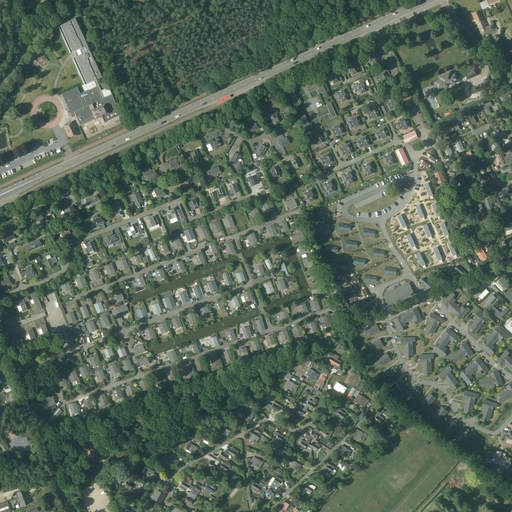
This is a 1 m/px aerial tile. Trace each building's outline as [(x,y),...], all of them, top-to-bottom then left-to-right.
[(480,3),(482,10),(488,7),(489,9),(491,8),(490,6),(501,1),(499,0),(489,0),(487,1),(487,0),(480,3)] [(35,9),(37,5),(27,1),(26,5),(35,9)] [(477,24),(482,36),(495,31),(493,24),(487,27),(484,20),(480,10),(472,14),(476,24),(477,24)] [(75,19),(59,26),(85,85),(82,86),(85,92),(80,94),(77,88),(62,95),(69,110),(67,111),(68,114),(70,113),(71,115),(72,114),(73,116),(75,115),(79,124),(84,122),(85,124),(101,116),(104,123),(107,122),(108,122),(119,117),(122,115),(121,113),(122,113),(120,110),(117,103),(115,104),(111,95),(108,87),(101,90),(97,80),(102,78),(75,19)] [(503,49),(509,37),(502,34),(501,36),(503,37),(499,47),(503,49)] [(483,38),(488,47),(493,45),(489,35),(483,38)] [(375,61),(379,59),(376,52),(367,56),(370,63),(374,61),(374,62),(375,61)] [(346,66),(349,73),(353,71),(354,71),(354,70),(358,69),(355,62),(346,66)] [(468,80),(476,76),(476,75),(479,74),(475,66),(464,71),(465,74),(468,80)] [(335,79),(339,77),(336,71),(327,75),(330,81),(334,80),(335,79)] [(380,80),(382,84),(389,81),(385,72),(378,75),(380,79),(379,79),(380,80)] [(454,82),(458,80),(456,73),(452,75),(450,72),(440,77),(441,80),(436,82),(439,89),(444,87),(444,88),(455,83),(454,82)] [(326,91),(320,78),(315,79),(322,93),(326,91)] [(355,85),(358,91),(362,90),(363,89),(362,89),(366,87),(363,81),(355,85)] [(336,93),(339,100),(343,98),(343,99),(344,98),(347,96),(344,89),(336,93)] [(299,103),(293,90),(289,92),(295,105),(299,103)] [(511,92),(511,91),(500,97),(502,101),(509,98),(511,103),(511,102),(511,92)] [(392,106),(394,110),(401,107),(397,98),(390,101),(392,105),(391,105),(392,106)] [(482,106),(487,115),(491,113),(488,108),(493,106),(490,102),(482,106)] [(331,103),(326,105),(332,119),(337,117),(331,103)] [(376,108),(369,111),(371,115),(370,115),(371,116),(373,120),(380,116),(376,108)] [(475,115),(477,114),(476,110),(468,114),(473,125),(477,123),(474,117),(475,116),(475,115)] [(275,111),(271,112),(272,116),(270,117),(274,125),(276,124),(276,123),(280,121),(276,114),(278,113),(277,111),(275,111)] [(304,116),(300,118),(307,133),(312,131),(304,116)] [(351,121),(347,122),(350,129),(354,127),(354,128),(361,125),(357,117),(350,120),(351,121)] [(403,130),(410,126),(406,118),(399,121),(401,125),(400,125),(401,126),(403,130)] [(79,135),(72,121),(63,126),(69,139),(79,135)] [(87,131),(93,129),(92,126),(96,125),(95,123),(85,126),(86,128),(82,129),(84,134),(87,133),(87,131)] [(248,126),(249,130),(250,130),(251,133),(259,129),(258,126),(257,126),(256,123),(248,126)] [(335,132),(337,136),(344,133),(340,124),(333,127),(335,131),(334,131),(335,132)] [(382,139),(389,136),(385,127),(378,131),(380,134),(379,135),(380,135),(382,139)] [(443,136),(449,132),(446,127),(439,131),(443,136)] [(496,138),(506,134),(505,131),(499,133),(496,128),(493,129),(496,138)] [(405,143),(418,138),(415,131),(403,137),(405,143)] [(315,141),(317,145),(323,142),(320,133),(313,137),(315,140),(314,141),(315,141)] [(363,148),(370,145),(366,136),(359,139),(361,143),(360,143),(361,144),(363,148)] [(290,143),(288,139),(288,140),(287,137),(278,141),(280,144),(282,147),(290,143)] [(217,140),(213,142),(212,139),(208,141),(211,148),(212,147),(213,150),(221,146),(220,143),(219,144),(217,140)] [(459,152),(464,150),(459,140),(455,142),(459,152)] [(495,153),(499,151),(495,140),(488,143),(490,147),(493,146),(495,153)] [(265,146),(264,146),(261,144),(255,153),(255,154),(252,155),(254,159),(260,157),(261,157),(267,148),(265,146)] [(346,156),(352,153),(349,144),(342,147),(344,151),(343,151),(344,152),(346,156)] [(402,165),(409,162),(402,148),(395,151),(402,165)] [(197,159),(200,158),(196,150),(193,151),(193,152),(190,153),(191,157),(188,158),(190,163),(197,160),(197,159)] [(470,151),(461,156),(465,163),(468,161),(466,157),(472,154),(470,151)] [(234,153),(228,163),(232,165),(233,164),(238,166),(239,164),(238,160),(241,155),(238,154),(238,155),(234,153)] [(326,165),(332,162),(328,153),(322,156),(324,160),(323,160),(324,161),(326,165)] [(392,153),(383,157),(386,163),(390,162),(391,161),(395,159),(392,153)] [(290,162),(292,165),(289,166),(291,171),(298,168),(300,166),(297,158),(293,160),(294,160),(290,162)] [(176,159),(168,162),(169,165),(170,165),(171,169),(179,165),(178,161),(177,161),(176,159)] [(448,163),(451,170),(458,167),(455,160),(448,163)] [(424,161),(422,164),(429,169),(431,166),(424,161)] [(371,162),(362,166),(365,173),(369,171),(370,171),(374,169),(371,162)] [(511,166),(511,165),(501,170),(503,174),(509,172),(511,176),(511,174),(511,166)] [(273,178),(277,176),(280,175),(276,166),(273,167),(273,168),(270,170),(273,178)] [(220,170),(219,170),(218,167),(207,171),(208,175),(212,174),(212,176),(221,173),(220,170)] [(153,169),(150,170),(149,168),(144,170),(147,177),(148,176),(149,179),(157,175),(156,172),(155,173),(153,169)] [(351,171),(342,175),(345,182),(349,180),(350,180),(354,178),(351,171)] [(252,176),(249,177),(253,186),(256,185),(256,184),(259,182),(258,178),(260,177),(258,173),(256,174),(252,176)] [(441,173),(436,175),(438,183),(440,182),(441,183),(442,182),(442,181),(444,181),(441,173)] [(179,186),(180,185),(181,189),(189,185),(187,181),(187,182),(186,179),(177,183),(179,186)] [(330,189),(334,187),(331,180),(323,184),(326,191),(330,189),(330,190),(331,189),(330,189)] [(486,193),(496,188),(494,184),(488,187),(485,182),(481,184),(486,193)] [(236,183),(231,184),(231,185),(229,186),(232,194),(236,193),(235,192),(239,191),(236,183)] [(511,194),(508,187),(501,190),(504,197),(511,194)] [(158,188),(153,190),(156,196),(158,199),(166,195),(165,192),(164,193),(162,189),(159,191),(158,188)] [(311,198),(315,196),(312,189),(303,193),(306,200),(310,198),(310,199),(311,198)] [(474,189),(468,192),(470,199),(477,196),(474,189)] [(217,195),(220,194),(218,190),(211,193),(212,193),(209,194),(212,202),(215,201),(215,200),(219,199),(217,195)] [(444,191),(440,192),(444,203),(448,202),(444,191)] [(139,203),(142,202),(138,192),(134,194),(132,195),(137,208),(140,206),(139,203)] [(99,198),(98,198),(97,195),(85,200),(88,206),(100,201),(99,198)] [(200,202),(197,203),(195,199),(191,201),(189,202),(192,210),(195,209),(198,208),(202,206),(200,202)] [(269,199),(261,202),(266,213),(273,209),(269,199)] [(489,199),(485,200),(488,211),(493,210),(489,199)] [(295,200),(285,203),(288,210),(297,207),(295,200)] [(119,212),(122,211),(118,201),(114,203),(112,204),(117,216),(120,215),(119,212)] [(63,210),(64,214),(65,213),(66,216),(76,211),(75,209),(74,209),(72,205),(63,210)] [(419,205),(415,207),(420,217),(424,215),(419,205)] [(260,215),(256,206),(249,209),(252,218),(260,215)] [(170,214),(167,215),(169,220),(172,219),(176,217),(179,216),(175,207),(172,209),(173,209),(169,211),(170,214)] [(457,223),(463,221),(458,210),(455,211),(456,212),(452,214),(457,223)] [(46,217),(44,218),(42,215),(37,217),(40,224),(42,227),(50,223),(49,220),(48,220),(46,217)] [(401,215),(397,217),(402,226),(406,225),(401,215)] [(101,217),(98,218),(97,216),(92,217),(95,224),(96,226),(104,223),(103,220),(102,220),(101,217)] [(150,223),(147,224),(149,228),(150,231),(160,227),(159,224),(155,216),(152,217),(153,218),(149,219),(150,223)] [(235,225),(231,216),(224,219),(227,228),(235,225)] [(278,223),(281,233),(289,230),(285,221),(278,223)] [(213,232),(220,229),(217,222),(211,225),(213,232)] [(444,223),(440,224),(444,234),(448,233),(444,223)] [(140,226),(136,227),(135,224),(132,225),(132,226),(128,227),(130,231),(127,232),(129,236),(135,234),(135,235),(139,233),(140,235),(143,234),(140,226)] [(427,224),(423,226),(427,236),(431,234),(427,224)] [(278,234),(274,225),(266,228),(270,237),(278,234)] [(198,230),(201,239),(208,236),(205,227),(198,230)] [(192,228),(184,231),(188,241),(195,238),(192,228)] [(69,230),(61,233),(63,237),(64,239),(72,236),(71,233),(70,233),(69,230)] [(294,243),(304,239),(301,231),(291,236),(294,243)] [(470,239),(466,241),(467,245),(474,241),(470,232),(467,233),(470,239)] [(258,243),(254,233),(246,235),(250,246),(258,243)] [(13,235),(10,236),(9,234),(1,237),(2,240),(3,240),(4,243),(15,239),(13,235)] [(410,234),(406,236),(411,246),(415,244),(410,234)] [(115,235),(105,238),(108,245),(118,241),(117,238),(116,238),(115,235)] [(182,247),(179,237),(171,240),(175,249),(182,247)] [(40,242),(39,240),(29,244),(30,247),(31,247),(32,250),(42,246),(40,242)] [(86,245),(87,248),(85,249),(85,248),(82,250),(84,254),(93,251),(96,249),(92,241),(89,242),(90,243),(86,245)] [(224,244),(224,245),(228,255),(235,252),(231,242),(224,244)] [(169,252),(166,243),(158,245),(162,254),(169,252)] [(218,253),(214,243),(207,246),(210,256),(218,253)] [(301,255),(310,251),(306,244),(297,248),(301,255)] [(488,258),(480,246),(474,251),(482,263),(488,258)] [(437,247),(433,249),(437,259),(441,257),(437,247)] [(151,260),(156,259),(151,248),(147,250),(151,260)] [(502,252),(501,253),(499,251),(496,254),(504,263),(507,261),(502,255),(503,254),(502,252)] [(131,256),(135,265),(143,262),(139,253),(131,256)] [(205,262),(202,253),(194,256),(198,265),(205,262)] [(420,253),(416,255),(421,264),(424,263),(420,253)] [(305,268),(314,264),(311,257),(302,261),(305,268)] [(51,267),(54,266),(51,258),(47,260),(44,261),(48,270),(51,268),(51,267)] [(129,268),(125,259),(118,262),(121,271),(129,268)] [(265,261),(267,265),(266,266),(269,271),(273,269),(270,263),(268,260),(265,261)] [(186,270),(182,261),(175,264),(178,273),(186,270)] [(115,273),(112,263),(104,266),(108,276),(115,273)] [(265,275),(262,265),(254,268),(258,277),(265,275)] [(467,273),(458,265),(454,269),(463,277),(467,273)] [(33,271),(30,266),(26,268),(27,271),(23,272),(24,275),(25,275),(27,279),(35,275),(33,271)] [(166,278),(163,268),(155,271),(158,280),(166,278)] [(100,279),(97,270),(89,272),(93,282),(100,279)] [(318,271),(309,274),(312,282),(321,278),(318,271)] [(450,279),(441,271),(438,275),(447,283),(450,279)] [(238,283),(245,281),(243,274),(236,277),(238,283)] [(138,286),(145,283),(142,276),(135,279),(138,286)] [(79,289),(86,286),(83,277),(75,280),(79,289)] [(433,285),(424,277),(421,281),(429,289),(433,285)] [(11,282),(10,282),(9,279),(0,282),(0,286),(3,286),(4,288),(12,285),(11,282)] [(286,289),(283,279),(276,282),(279,291),(286,289)] [(60,283),(64,293),(72,290),(68,280),(60,283)] [(407,280),(385,293),(391,303),(413,291),(407,280)] [(266,291),(273,289),(270,282),(263,284),(266,291)] [(218,290),(215,283),(208,285),(211,293),(218,290)] [(325,285),(315,289),(318,296),(328,292),(325,285)] [(203,296),(201,288),(194,291),(196,298),(203,296)] [(480,296),(478,297),(481,300),(489,292),(486,289),(481,295),(480,294),(479,295),(480,296)] [(253,300),(250,290),(243,293),(246,302),(253,300)] [(190,301),(187,293),(180,296),(183,304),(190,301)] [(122,294),(112,297),(115,305),(124,301),(122,294)] [(485,302),(488,305),(494,299),(495,299),(496,298),(493,294),(485,302)] [(455,300),(450,295),(443,303),(448,307),(453,302),(455,300)] [(240,305),(236,296),(229,299),(232,308),(240,305)] [(176,306),(173,298),(165,301),(168,309),(176,306)] [(320,309),(317,299),(309,302),(312,312),(320,309)] [(217,311),(224,308),(222,301),(214,304),(217,311)] [(104,311),(101,302),(93,305),(97,314),(104,311)] [(460,309),(453,302),(448,307),(455,314),(460,309)] [(309,313),(305,304),(298,306),(301,316),(309,313)] [(120,316),(129,312),(126,305),(117,309),(120,316)] [(152,308),(154,315),(161,312),(158,305),(152,308)] [(207,306),(200,309),(203,316),(210,314),(207,306)] [(501,313),(494,306),(491,309),(500,319),(509,310),(506,307),(501,313)] [(460,319),(468,312),(462,307),(460,309),(455,314),(460,319)] [(83,318),(89,316),(87,312),(85,308),(81,310),(83,315),(82,315),(83,318)] [(140,320),(147,317),(144,308),(136,311),(140,320)] [(416,308),(410,312),(413,318),(414,321),(418,319),(421,318),(416,308)] [(290,320),(287,310),(279,313),(282,322),(290,320)] [(77,321),(73,312),(66,315),(69,324),(77,321)] [(195,319),(193,312),(186,315),(188,321),(195,319)] [(338,312),(331,315),(333,322),(340,319),(338,312)] [(410,312),(401,316),(404,323),(413,318),(410,312)] [(487,318),(478,312),(474,317),(477,320),(482,324),(487,318)] [(432,313),(428,320),(432,321),(438,325),(439,322),(441,319),(432,313)] [(99,318),(102,325),(108,322),(106,315),(99,318)] [(326,316),(319,319),(321,326),(328,323),(326,316)] [(401,316),(394,319),(399,329),(402,327),(406,326),(404,323),(401,316)] [(182,326),(179,317),(171,320),(175,329),(182,326)] [(262,319),(255,321),(259,332),(265,330),(262,319)] [(88,330),(95,327),(92,320),(85,323),(88,330)] [(476,332),(482,324),(477,320),(471,328),(476,332)] [(308,327),(308,326),(310,332),(315,330),(314,326),(312,321),(307,323),(308,327)] [(432,321),(426,330),(432,334),(438,325),(432,321)] [(161,332),(168,329),(165,322),(158,325),(161,332)] [(376,324),(367,329),(368,332),(370,335),(379,331),(376,324)] [(70,327),(75,338),(82,335),(78,326),(73,328),(72,326),(70,327)] [(302,333),(299,326),(292,328),(295,335),(302,333)] [(506,335),(498,327),(493,333),(498,338),(501,340),(506,335)] [(155,337),(152,328),(144,330),(148,340),(155,337)] [(252,337),(249,329),(243,331),(245,339),(252,337)] [(448,329),(444,335),(450,339),(452,341),(455,338),(457,336),(448,329)] [(279,333),(281,340),(288,337),(286,330),(279,333)] [(234,332),(226,335),(229,342),(236,339),(234,332)] [(492,345),(498,338),(493,333),(486,340),(492,345)] [(265,337),(267,344),(274,342),(272,335),(265,337)] [(444,335),(438,343),(444,347),(450,339),(444,335)] [(209,339),(212,348),(220,345),(216,336),(209,339)] [(261,349),(258,340),(250,342),(253,352),(261,349)] [(379,340),(370,345),(372,348),(374,351),(383,346),(379,340)] [(494,347),(492,345),(486,340),(481,345),(489,352),(494,347)] [(49,343),(44,345),(45,350),(49,349),(50,349),(54,348),(52,342),(49,343)] [(189,346),(192,355),(199,353),(196,343),(189,346)] [(438,343),(433,348),(442,355),(444,352),(446,349),(444,347),(438,343)] [(465,343),(459,347),(461,350),(465,356),(471,352),(465,343)] [(136,355),(145,352),(142,344),(133,347),(136,355)] [(124,348),(117,351),(120,358),(126,355),(124,348)] [(238,350),(241,357),(248,355),(245,348),(238,350)] [(167,353),(171,363),(179,360),(175,350),(167,353)] [(227,361),(232,359),(230,355),(231,355),(229,350),(223,352),(225,356),(227,361)] [(461,350),(453,355),(456,361),(465,356),(461,350)] [(111,351),(105,353),(108,361),(114,359),(111,351)] [(505,363),(510,358),(505,353),(497,360),(502,365),(505,363)] [(337,368),(341,362),(337,359),(339,357),(334,354),(329,361),(335,365),(334,366),(333,366),(329,372),(333,375),(337,368)] [(386,354),(378,360),(380,363),(382,366),(390,360),(386,354)] [(89,358),(92,368),(100,365),(97,355),(89,358)] [(219,362),(216,355),(209,357),(212,364),(219,362)] [(147,356),(137,359),(140,367),(149,364),(147,356)] [(479,358),(473,363),(478,369),(480,371),(485,367),(479,358)] [(121,362),(125,371),(133,368),(129,359),(121,362)] [(201,360),(195,362),(197,369),(204,367),(201,360)] [(473,363),(466,369),(470,375),(478,369),(473,363)] [(108,366),(111,373),(117,371),(115,364),(108,366)] [(184,374),(191,371),(189,365),(182,367),(184,374)] [(79,368),(83,379),(89,377),(85,366),(79,368)] [(393,367),(385,374),(387,377),(389,380),(397,373),(393,367)] [(97,379),(104,376),(101,369),(95,372),(97,379)] [(168,372),(171,381),(178,379),(175,369),(168,372)] [(319,375),(309,369),(305,375),(315,381),(319,375)] [(448,369),(439,375),(443,381),(446,379),(452,375),(448,369)] [(465,369),(460,374),(467,382),(472,378),(470,375),(466,369),(465,369)] [(68,373),(71,382),(79,380),(75,370),(68,373)] [(497,371),(491,374),(492,377),(494,384),(501,381),(497,371)] [(7,373),(0,377),(0,379),(4,385),(12,380),(7,373)] [(156,380),(156,379),(158,385),(163,383),(162,379),(161,374),(155,376),(156,380)] [(59,384),(66,382),(63,375),(56,377),(59,384)] [(452,375),(446,379),(452,387),(458,383),(452,375)] [(492,377),(482,381),(485,387),(494,384),(492,377)] [(51,379),(41,382),(44,390),(54,387),(51,379)] [(150,389),(147,379),(139,382),(142,391),(150,389)] [(402,379),(396,388),(398,390),(401,392),(408,384),(402,379)] [(360,383),(356,391),(353,396),(356,397),(354,402),(364,408),(368,400),(358,394),(361,395),(363,392),(360,391),(364,385),(363,385),(365,382),(362,380),(360,383)] [(287,390),(291,392),(291,391),(295,393),(298,387),(291,382),(288,388),(287,390)] [(346,388),(337,382),(333,388),(343,394),(346,388)] [(137,393),(133,384),(126,386),(129,396),(137,393)] [(355,389),(353,388),(350,393),(346,400),(348,401),(352,395),(355,389)] [(414,388),(408,396),(410,398),(413,401),(420,392),(414,388)] [(121,396),(119,389),(112,391),(114,398),(121,396)] [(511,396),(508,390),(499,395),(503,401),(511,396)] [(10,392),(8,402),(17,404),(19,394),(10,392)] [(465,392),(464,398),(467,399),(474,401),(476,394),(465,392)] [(104,394),(98,396),(99,399),(100,399),(102,404),(106,403),(105,399),(106,399),(104,394)] [(430,394),(423,402),(426,404),(429,406),(435,398),(430,394)] [(53,397),(45,399),(47,407),(55,405),(53,397)] [(83,401),(86,410),(94,408),(91,398),(83,401)] [(303,409),(306,411),(308,407),(312,410),(318,400),(314,398),(312,402),(309,400),(303,409)] [(467,399),(465,409),(472,411),(474,401),(467,399)] [(484,400),(482,407),(485,408),(492,410),(494,404),(484,400)] [(279,408),(281,406),(274,402),(273,403),(274,404),(272,406),(268,404),(266,406),(277,412),(279,408)] [(76,403),(69,405),(71,412),(78,410),(76,403)] [(289,414),(292,410),(293,408),(286,404),(286,405),(286,406),(285,408),(281,406),(279,408),(289,414)] [(306,411),(303,409),(299,407),(297,410),(293,408),(292,410),(302,417),(306,411)] [(442,407),(435,415),(438,417),(441,420),(447,411),(442,407)] [(58,408),(50,417),(54,420),(62,411),(58,408)] [(346,414),(335,408),(334,410),(338,413),(335,416),(342,420),(346,414)] [(485,408),(482,418),(489,420),(492,410),(485,408)] [(254,414),(248,410),(244,416),(251,420),(254,414)] [(379,416),(381,414),(378,412),(374,420),(377,421),(375,426),(378,428),(383,418),(379,416)] [(452,421),(446,429),(448,431),(451,434),(458,425),(452,421)] [(228,434),(232,428),(226,424),(220,433),(223,435),(225,432),(228,434)] [(415,425),(414,427),(410,424),(405,430),(408,433),(413,427),(416,430),(418,427),(415,425)] [(312,432),(318,435),(319,435),(325,438),(329,432),(326,430),(325,430),(322,428),(320,432),(317,430),(315,433),(313,431),(312,432)] [(465,430),(458,439),(461,441),(464,443),(470,435),(465,430)] [(363,441),(367,435),(360,431),(356,437),(363,441)] [(276,432),(274,434),(277,436),(275,440),(279,443),(278,443),(281,445),(285,438),(276,432)] [(315,441),(318,435),(312,432),(306,441),(309,442),(311,439),(315,441)] [(260,438),(253,434),(249,440),(256,444),(260,438)] [(423,434),(417,439),(420,443),(426,438),(423,434)] [(399,437),(396,440),(403,448),(406,445),(399,437)] [(11,447),(8,449),(13,454),(15,453),(16,454),(29,449),(29,448),(32,448),(31,440),(27,441),(26,438),(23,439),(20,440),(16,442),(13,443),(10,445),(11,447)] [(309,442),(306,441),(305,442),(301,440),(298,446),(301,448),(304,450),(306,446),(308,444),(309,442)] [(308,444),(306,446),(312,450),(312,449),(316,451),(319,445),(316,444),(313,442),(311,445),(308,444)] [(94,445),(91,447),(90,443),(83,446),(86,453),(86,452),(88,457),(91,455),(92,458),(95,456),(94,454),(94,452),(97,451),(96,448),(94,445)] [(273,452),(279,456),(283,450),(279,448),(281,445),(278,443),(273,452)] [(195,454),(198,448),(191,444),(187,450),(195,454)] [(394,456),(397,453),(390,445),(387,448),(394,456)] [(347,457),(351,451),(344,447),(340,453),(347,457)] [(235,459),(238,452),(232,448),(230,452),(226,450),(225,453),(228,455),(235,459)] [(495,453),(488,450),(485,461),(492,463),(492,462),(497,464),(501,451),(497,450),(495,453)] [(228,455),(225,453),(222,451),(216,461),(219,462),(222,457),(226,460),(228,455)] [(506,453),(501,451),(497,464),(503,466),(502,467),(509,469),(511,459),(511,458),(505,456),(506,453)] [(426,462),(428,458),(419,452),(416,455),(426,462)] [(164,460),(173,466),(177,460),(168,454),(164,460)] [(387,464),(390,461),(383,455),(381,458),(387,464)] [(259,469),(263,462),(256,458),(252,464),(259,469)] [(219,462),(216,461),(216,462),(212,460),(207,467),(213,471),(216,467),(217,464),(219,462)] [(417,471),(420,468),(412,460),(409,463),(417,471)] [(298,472),(302,466),(294,461),(291,467),(298,472)] [(217,464),(216,467),(225,472),(229,466),(222,462),(220,466),(217,464)] [(331,472),(334,467),(328,463),(321,473),(325,475),(325,474),(328,476),(331,472)] [(375,476),(378,473),(371,467),(369,470),(375,476)] [(149,480),(152,481),(156,476),(153,474),(154,472),(147,468),(144,473),(151,478),(149,480)] [(405,470),(403,472),(408,478),(411,476),(405,470)] [(270,486),(276,490),(282,480),(276,476),(270,486)] [(130,490),(134,483),(125,477),(123,480),(126,482),(124,486),(130,490)] [(364,487),(366,484),(360,477),(357,479),(364,487)] [(396,477),(394,479),(401,486),(403,484),(396,477)] [(190,485),(187,483),(183,481),(179,487),(186,491),(188,487),(192,489),(193,487),(190,485)] [(257,492),(259,489),(264,492),(266,489),(254,482),(250,489),(257,492)] [(200,489),(202,487),(195,483),(193,487),(192,489),(190,492),(196,496),(200,489)] [(310,485),(307,484),(301,494),(303,495),(305,492),(309,494),(312,490),(314,491),(316,487),(313,485),(310,485)] [(202,487),(200,489),(209,495),(213,489),(207,485),(205,489),(202,487)] [(266,493),(272,497),(276,490),(270,486),(266,493)] [(357,494),(355,488),(352,489),(351,486),(348,488),(352,496),(357,494)] [(393,496),(396,494),(390,486),(387,488),(393,496)] [(29,504),(24,490),(17,493),(19,498),(12,500),(13,502),(20,500),(22,506),(29,504)] [(153,497),(160,502),(164,495),(157,491),(153,497)] [(191,505),(196,496),(190,492),(184,501),(191,505)] [(346,504),(348,502),(341,495),(339,497),(346,504)] [(0,511),(9,511),(11,511),(10,509),(15,508),(12,500),(7,502),(0,504),(0,511)] [(287,511),(290,511),(294,507),(286,503),(283,509),(287,511)] [(367,507),(371,511),(378,511),(370,503),(367,507)]
